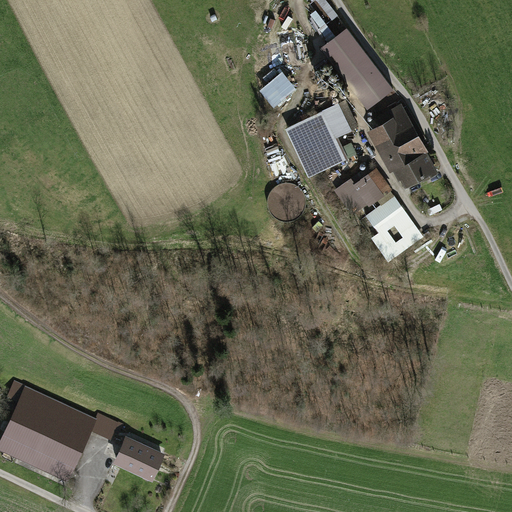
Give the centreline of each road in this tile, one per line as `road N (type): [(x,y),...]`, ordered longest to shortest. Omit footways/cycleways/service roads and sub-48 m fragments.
road 1 (residential): [(511,286),(416,111),(336,0)]
road 2 (track): [(0,294),(83,352),(183,399),(196,443),(168,511)]
